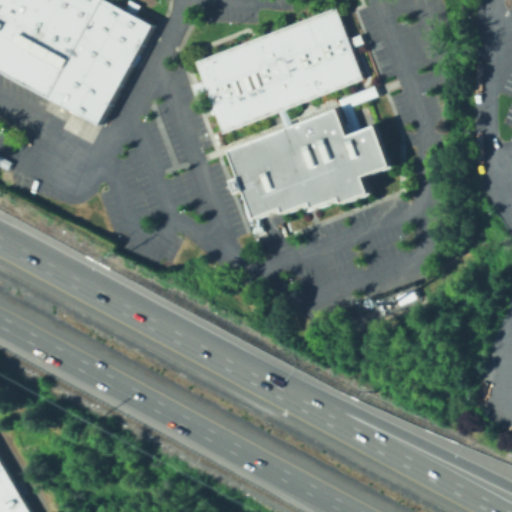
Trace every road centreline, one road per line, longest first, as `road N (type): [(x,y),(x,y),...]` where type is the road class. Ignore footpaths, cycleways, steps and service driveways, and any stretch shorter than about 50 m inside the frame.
road 1 (motorway): [(501,511),(173,328)]
road 2 (motorway): [(511,484),(173,328)]
road 3 (motorway): [(0,318),(239,450)]
road 4 (motorway): [(173,328),(0,236)]
road 5 (motorway): [(239,450),(352,511)]
